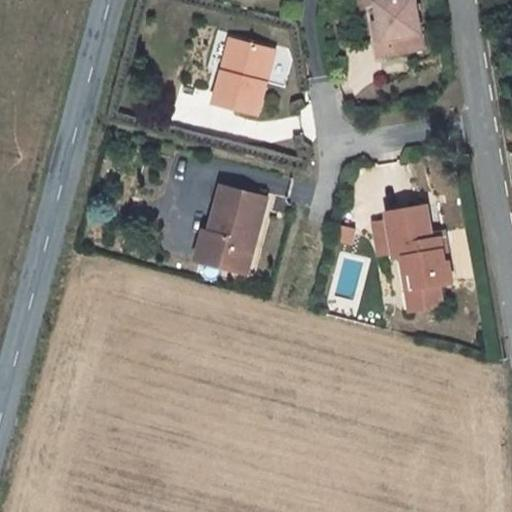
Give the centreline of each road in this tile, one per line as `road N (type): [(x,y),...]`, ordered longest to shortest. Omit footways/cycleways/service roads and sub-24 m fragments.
road 1 (tertiary): [(108,0),(0,415)]
road 2 (residential): [(481,127),(332,146),(318,68),(320,0)]
road 3 (residential): [(481,127),(511,300)]
road 4 (residential): [(462,0),(481,127)]
